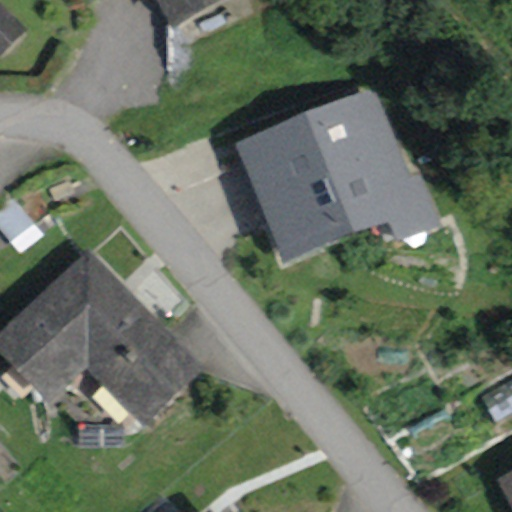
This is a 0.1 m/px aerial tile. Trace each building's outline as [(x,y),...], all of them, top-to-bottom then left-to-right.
[(85,0),(89,6),(100,0),(155,0),(172,30),(227,0),(85,0)] [(29,31),(0,4),(0,63),(29,31)] [(376,93),(240,147),(287,264),(389,223),(397,244),(441,227),(420,176),(410,180),(376,93)] [(90,250),(0,336),(0,355),(51,408),(90,371),(147,431),(208,372),(90,250)] [(511,474),(499,482),(511,507),(511,474)]
